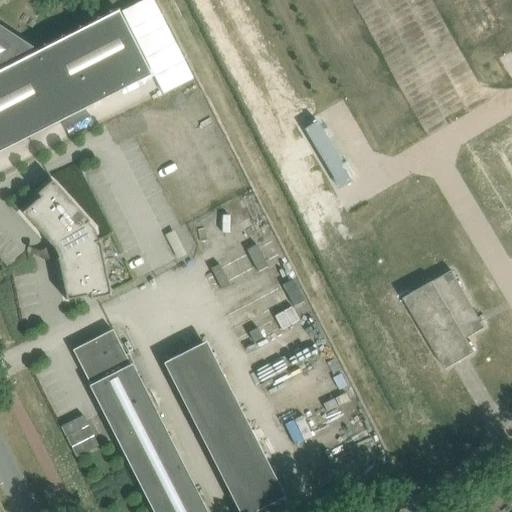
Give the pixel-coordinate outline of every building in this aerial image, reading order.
[(154,0),(142,0),(122,11),(163,93),(193,78),(154,0)] [(119,10),(58,41),(33,54),(31,50),(34,48),(0,25),(0,150),(151,74),(119,10)] [(349,178),(313,117),(301,125),(336,185),(349,178)] [(221,146),(199,157),(216,190),(238,178),(221,146)] [(40,196),(22,212),(53,247),(57,254),(66,299),(90,294),(91,298),(110,294),(96,229),(52,180),(37,193),(40,196)] [(447,369),(453,365),(476,352),(468,338),(487,328),(453,270),(405,298),(447,369)] [(205,511),(112,329),(72,349),(155,511),(205,511)] [(234,511),(246,511),(280,496),(207,338),(163,358),(234,511)]
